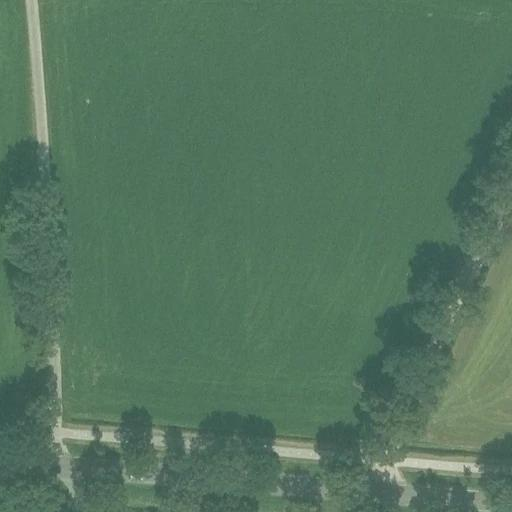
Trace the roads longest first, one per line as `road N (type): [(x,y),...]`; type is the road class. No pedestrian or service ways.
road 1 (tertiary): [(511,509),(0,465)]
road 2 (track): [(511,187),(386,459)]
